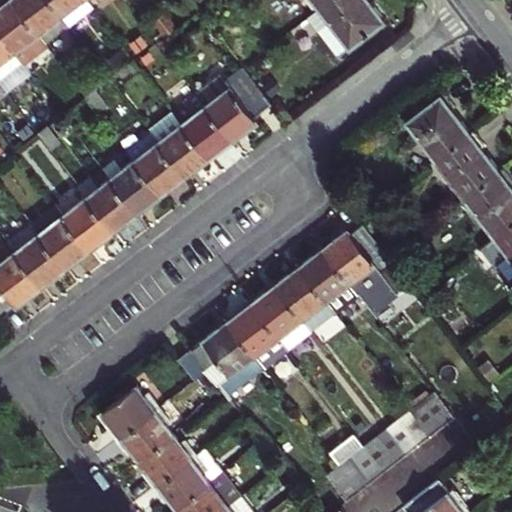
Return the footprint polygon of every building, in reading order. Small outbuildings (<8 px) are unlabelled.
[(8,0),(0,6),(0,33),(22,62),(25,65),(48,47),(46,43),(12,0),(8,0)] [(12,0),(46,43),(70,25),(50,0),(12,0)] [(50,0),(70,25),(93,7),(87,0),(50,0)] [(329,0),(320,7),(308,16),(338,56),(385,21),(369,0),(329,0)] [(0,78),(22,62),(0,33),(0,78)] [(222,73),(197,91),(206,103),(233,138),(246,129),(258,120),(255,116),(272,103),(244,66),(226,79),(222,73)] [(102,68),(78,86),(85,94),(109,76),(102,68)] [(96,88),(86,96),(99,111),(108,104),(96,88)] [(445,91),(407,120),(436,159),(471,132),(452,107),(455,105),(450,98),(445,91)] [(61,113),(52,101),(31,117),(40,129),(61,113)] [(159,140),(183,122),(167,102),(144,120),(159,140)] [(183,122),(210,157),(221,148),(233,138),(206,103),(183,122)] [(183,122),(159,140),(186,175),(198,166),(210,157),(183,122)] [(48,125),(39,132),(51,148),(61,141),(48,125)] [(151,130),(127,148),(135,158),(162,194),(174,184),(186,175),(159,140),(151,130)] [(436,159),(466,197),(500,170),(481,145),(484,142),(479,136),(474,130),(471,132),(436,159)] [(162,194),(135,158),(123,168),(116,158),(104,167),(111,177),(138,212),(150,203),(162,194)] [(500,170),(466,197),(495,235),(511,221),(511,185),(510,183),(511,182),(511,178),(509,174),(504,168),(500,170)] [(111,177),(87,195),(114,230),(126,221),(138,212),(111,177)] [(87,195),(64,213),(91,248),(102,239),(114,230),(87,195)] [(56,203),(32,222),(33,222),(67,267),(79,257),(91,248),(64,213),(56,203)] [(511,221),(495,235),(511,256),(511,221)] [(16,250),(43,285),(55,276),(67,267),(33,222),(9,241),(16,250)] [(336,237),(323,246),(360,292),(374,311),(410,283),(389,256),(366,226),(355,235),(349,227),(336,237)] [(311,256),(299,265),(335,311),(360,292),(323,246),(311,256)] [(0,311),(15,300),(18,303),(31,294),(43,285),(16,250),(0,261),(0,311)] [(287,274),(276,283),(312,329),(335,311),(299,265),(287,274)] [(312,329),(276,283),(264,292),(252,301),(278,335),(290,325),(299,338),(312,329)] [(278,335),(252,301),(240,310),(228,319),(264,366),(287,347),(278,335)] [(209,334),(191,348),(208,369),(226,393),(227,394),(264,366),(228,319),(209,334)] [(290,325),(278,335),(287,347),(299,338),(290,325)] [(191,348),(178,358),(195,379),(208,369),(191,348)] [(478,365),(490,380),(500,372),(489,357),(478,365)] [(136,384),(103,409),(112,420),(106,424),(112,431),(117,439),(160,406),(149,391),(145,394),(136,384)] [(455,416),(436,390),(424,399),(444,425),(455,416)] [(444,425),(424,399),(412,409),(431,434),(444,425)] [(123,446),(129,453),(134,449),(141,459),(174,433),(167,423),(171,420),(160,406),(117,439),(123,446)] [(431,434),(412,409),(400,418),(419,443),(431,434)] [(419,443),(400,418),(387,427),(407,452),(419,443)] [(407,452),(387,427),(376,436),(395,462),(407,452)] [(148,467),(143,472),(146,476),(154,486),(197,453),(185,439),(182,442),(174,433),(141,459),(148,467)] [(354,433),(330,451),(340,464),(352,455),(364,445),(354,433)] [(395,462),(376,436),(364,445),(383,471),(395,462)] [(352,455),(372,480),(383,471),(364,445),(352,455)] [(170,497),(178,506),(224,470),(206,446),(197,453),(154,486),(159,493),(165,501),(170,497)] [(340,464),(360,489),(372,480),(352,455),(340,464)] [(340,464),(327,474),(347,499),(360,489),(340,464)] [(224,470),(178,506),(182,511),(219,511),(242,494),(243,494),(224,470)] [(464,511),(456,501),(450,506),(433,483),(432,484),(420,493),(408,502),(405,504),(411,511),(464,511)] [(255,511),(242,494),(219,511),(255,511)]
